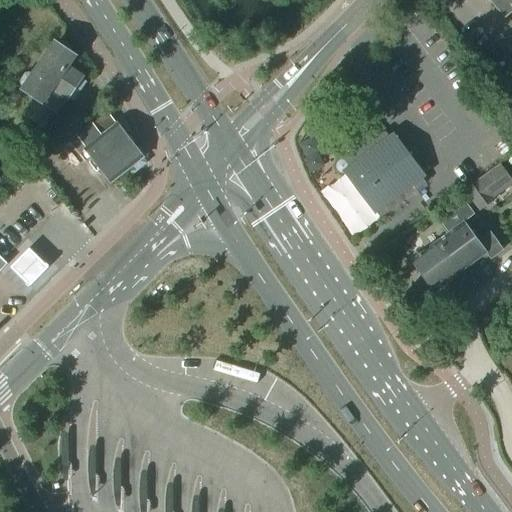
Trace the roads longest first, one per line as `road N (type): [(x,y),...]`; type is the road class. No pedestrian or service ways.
road 1 (primary): [(484,511),(231,149)]
road 2 (primary): [(203,183),(346,405),(429,511)]
road 3 (unclassified): [(0,392),(203,183)]
road 4 (primary): [(91,0),(203,183)]
road 5 (tertiary): [(231,149),(375,0)]
road 6 (primary): [(231,149),(134,0)]
